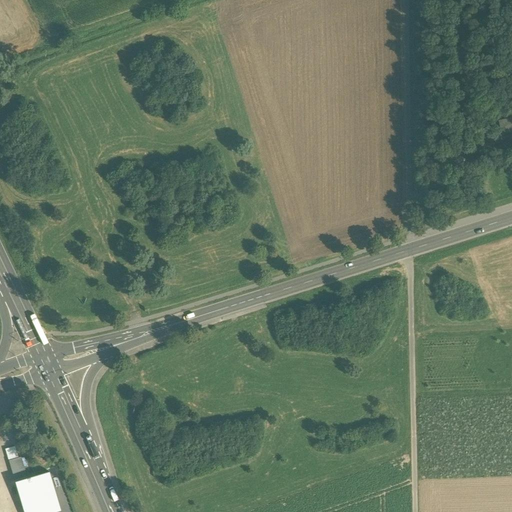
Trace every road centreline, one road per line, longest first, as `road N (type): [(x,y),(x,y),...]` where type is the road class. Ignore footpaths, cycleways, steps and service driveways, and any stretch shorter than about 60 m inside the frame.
road 1 (track): [(414,511),(406,0)]
road 2 (tertiary): [(123,340),(511,218)]
road 3 (secondary): [(85,452),(87,387),(97,364),(123,340)]
